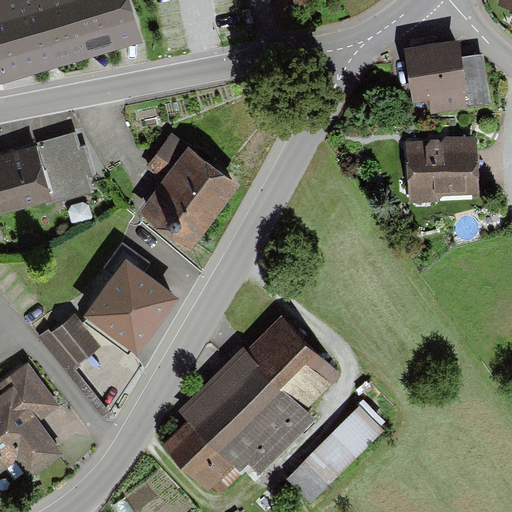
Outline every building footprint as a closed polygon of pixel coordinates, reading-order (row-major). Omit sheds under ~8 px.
[(0,0),(0,83),(140,41),(127,0),(0,0)] [(511,0),(500,0),(499,5),(511,8),(511,0)] [(459,42),(406,49),(413,105),(431,102),(432,114),(468,109),(468,106),(461,59),(459,42)] [(485,55),(461,59),(468,106),(491,103),(485,55)] [(75,134),(0,156),(0,216),(47,202),(47,204),(93,191),(90,179),(97,177),(88,146),(80,149),(75,134)] [(146,167),(164,180),(138,213),(188,252),(239,187),(172,135),(146,167)] [(476,135),(406,140),(410,205),(441,204),(440,197),(480,195),(476,135)] [(115,278),(86,317),(136,353),(177,297),(144,273),(150,264),(124,245),(105,270),(115,278)] [(340,375),(281,317),(249,350),(243,344),(178,409),(189,421),(166,445),(209,487),(215,482),(223,490),(252,460),(261,469),(311,418),(305,411),(340,375)] [(44,337),(70,373),(93,357),(67,321),(44,337)] [(21,375),(0,391),(0,489),(69,436),(21,375)] [(384,433),(359,407),(286,479),(312,505),(384,433)]
